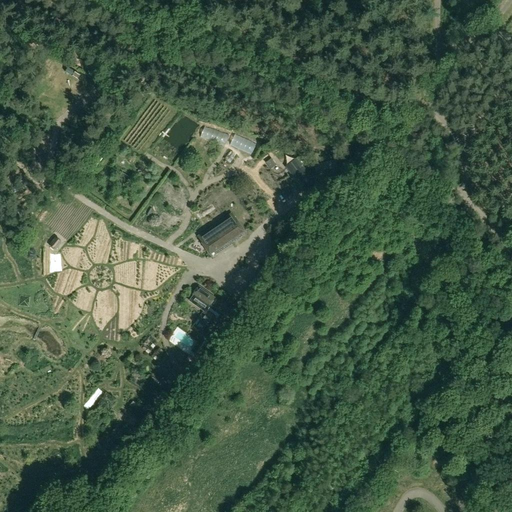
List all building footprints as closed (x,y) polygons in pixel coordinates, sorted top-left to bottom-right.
[(26,98),(13,94),(10,104),(24,107),(26,98)] [(242,158),(245,150),(237,148),(235,156),(242,158)] [(280,171),(302,184),(306,178),(303,176),(307,170),(287,158),(280,171)] [(276,165),(271,159),(265,163),(270,170),(276,165)] [(124,187),(128,180),(120,174),(115,182),(124,187)] [(233,214),(239,223),(246,218),(240,210),(233,214)] [(211,259),(246,235),(232,214),(197,237),(211,259)] [(61,243),(60,240),(57,238),(55,238),(49,245),(50,247),(52,249),(55,250),(61,243)] [(286,255),(277,249),(241,297),(251,304),(286,255)] [(191,296),(209,309),(211,307),(216,298),(199,286),(191,296)] [(208,340),(221,323),(205,311),(193,329),(208,340)] [(171,386),(163,381),(160,387),(168,391),(171,386)]
